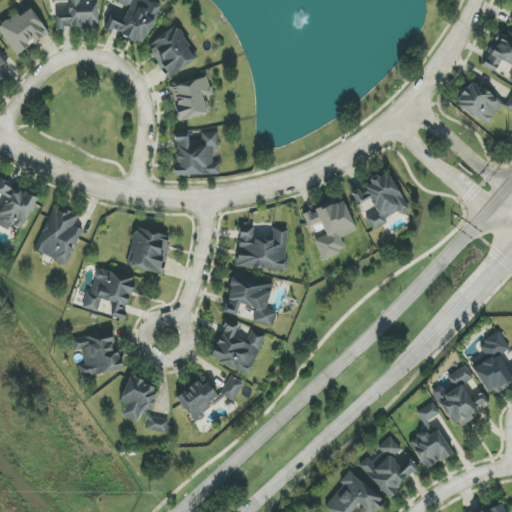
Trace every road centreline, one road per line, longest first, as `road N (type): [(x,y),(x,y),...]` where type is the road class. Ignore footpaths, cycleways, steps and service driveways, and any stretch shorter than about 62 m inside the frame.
road 1 (residential): [(0,137),(55,172),(135,196),(208,200),(274,188),(326,168),(395,123),(450,57),(478,0)]
road 2 (secondary): [(488,215),(183,511)]
road 3 (secondary): [(248,511),(466,299)]
road 4 (residential): [(135,196),(147,110),(136,79),(116,62),(60,61),(0,130)]
road 5 (residential): [(208,200),(202,259),(167,341)]
road 6 (residential): [(395,123),(488,215)]
road 7 (residential): [(509,192),(417,101)]
